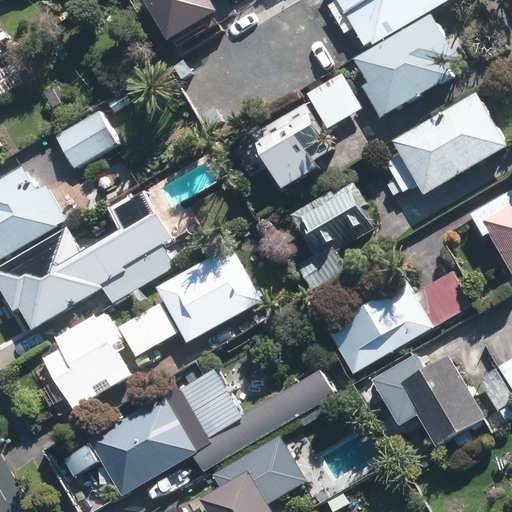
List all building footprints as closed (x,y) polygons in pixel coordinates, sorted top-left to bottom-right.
[(138,0),(165,50),(221,20),(213,4),(221,0),(138,0)] [(334,0),(362,49),(452,0),(334,0)] [(422,17),(339,67),(370,117),(452,67),(422,17)] [(0,90),(14,82),(0,58),(0,90)] [(343,76),(308,97),(328,131),(363,110),(343,76)] [(414,195),(499,148),(470,99),(385,146),(414,195)] [(320,157),(291,105),(237,140),(262,185),(320,157)] [(36,148),(54,179),(103,151),(86,120),(36,148)] [(0,252),(47,225),(14,170),(0,178),(0,252)] [(336,202),(329,190),(288,215),(315,259),(298,269),(312,293),(348,271),(339,257),(378,233),(353,192),(336,202)] [(511,198),(477,219),(511,277),(511,198)] [(90,288),(152,251),(128,213),(67,247),(56,229),(0,261),(0,307),(18,338),(95,294),(90,288)] [(172,351),(255,304),(222,246),(139,294),(145,305),(163,337),(172,351)] [(341,382),(461,317),(426,253),(308,322),(341,382)] [(145,305),(105,328),(124,360),(163,337),(145,305)] [(60,414),(119,380),(85,317),(42,340),(49,352),(30,363),(60,414)] [(437,358),(390,385),(425,454),(477,427),(455,389),(437,358)] [(498,411),(480,378),(455,389),(477,427),(498,411)] [(52,464),(73,498),(101,481),(114,502),(189,458),(152,394),(74,440),(79,448),(52,464)] [(191,511),(259,511),(256,504),(292,485),(275,452),(185,500),(191,511)] [(359,484),(352,469),(319,486),(332,511),(338,511),(352,505),(345,491),(359,484)]
